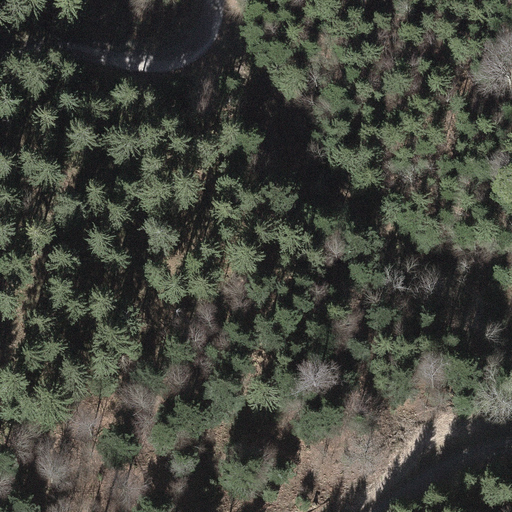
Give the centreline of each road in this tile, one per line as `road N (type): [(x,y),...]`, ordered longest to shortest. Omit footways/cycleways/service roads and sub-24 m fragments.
road 1 (track): [(0,63),(50,54),(130,66),(202,62),(225,23),(227,0)]
road 2 (track): [(367,511),(439,464),(511,435)]
